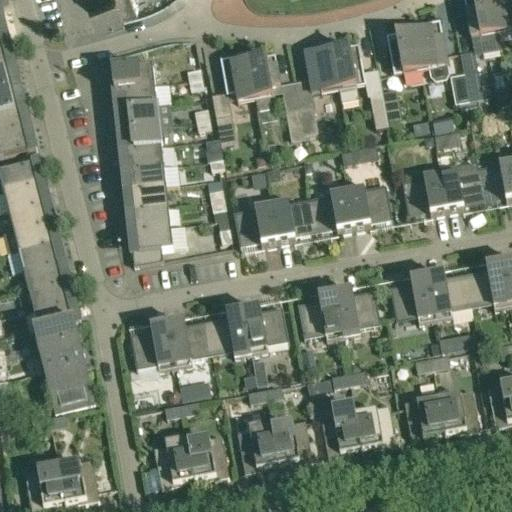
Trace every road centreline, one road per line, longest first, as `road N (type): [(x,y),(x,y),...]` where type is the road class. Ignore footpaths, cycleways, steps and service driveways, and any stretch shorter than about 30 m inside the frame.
road 1 (residential): [(511,238),(101,314)]
road 2 (residential): [(239,511),(511,462)]
road 3 (residential): [(101,314),(39,65)]
road 4 (residential): [(188,22),(243,35),(316,34),(425,0)]
road 5 (residential): [(138,511),(101,314)]
road 6 (residential): [(39,65),(188,22)]
